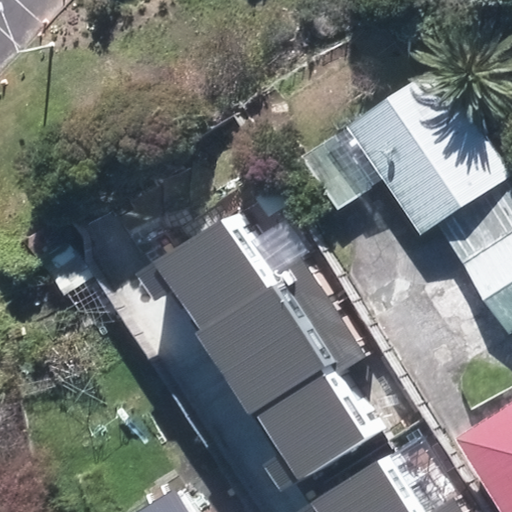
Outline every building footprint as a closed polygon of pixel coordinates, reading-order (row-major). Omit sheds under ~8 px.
[(511,174),(442,68),(303,159),(338,213),(387,182),(424,238),(438,230),(506,185),(511,181),(511,174)] [(507,336),(511,333),(511,195),(506,185),(438,230),(507,336)] [(270,462),(283,482),(360,435),(325,378),(366,353),(299,243),(263,265),(227,206),(131,264),(149,292),(176,276),(285,453),(270,462)] [(69,238),(38,264),(79,313),(110,288),(69,238)] [(511,511),(511,406),(459,441),(504,511),(511,511)] [(470,511),(434,455),(406,473),(385,440),(311,486),(326,511),(470,511)] [(194,511),(176,483),(131,511),(194,511)]
